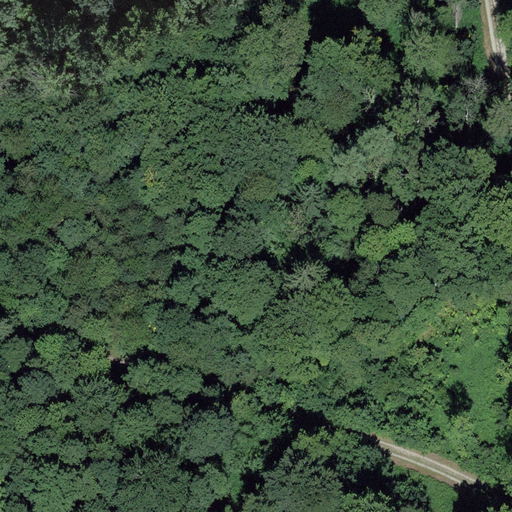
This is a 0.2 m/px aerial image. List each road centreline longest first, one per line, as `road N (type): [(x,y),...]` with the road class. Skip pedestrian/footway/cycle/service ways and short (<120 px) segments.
road 1 (track): [(511,504),(330,426),(0,314)]
road 2 (track): [(511,135),(490,0)]
